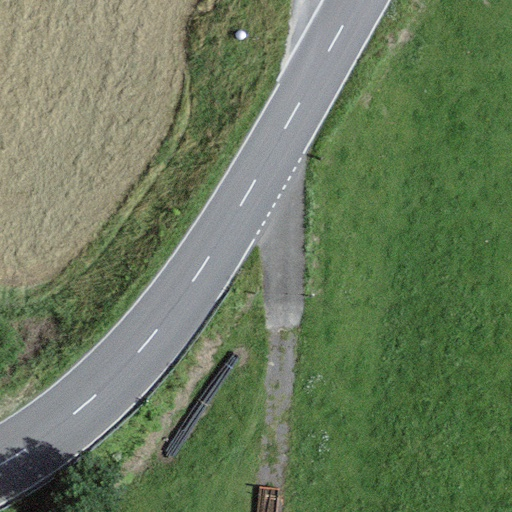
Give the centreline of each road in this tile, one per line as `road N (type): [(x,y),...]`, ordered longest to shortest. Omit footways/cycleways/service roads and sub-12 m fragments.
road 1 (secondary): [(357,0),(165,318),(109,382),(0,463)]
road 2 (track): [(268,511),(284,350),(284,251),(267,158)]
